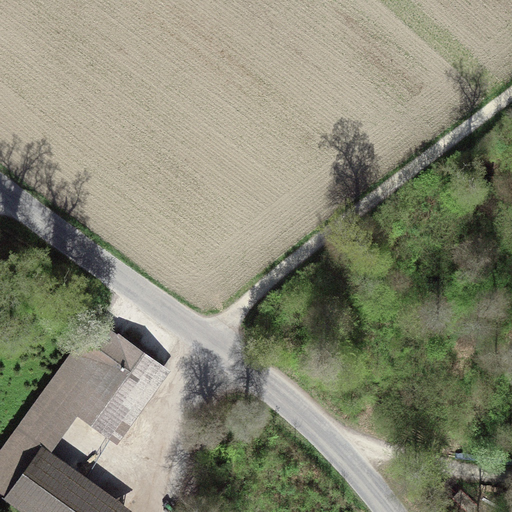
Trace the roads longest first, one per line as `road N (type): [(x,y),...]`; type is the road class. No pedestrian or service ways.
road 1 (track): [(511,92),(206,338),(164,511)]
road 2 (residential): [(0,196),(206,338),(384,511)]
road 3 (track): [(511,478),(409,460),(287,409)]
